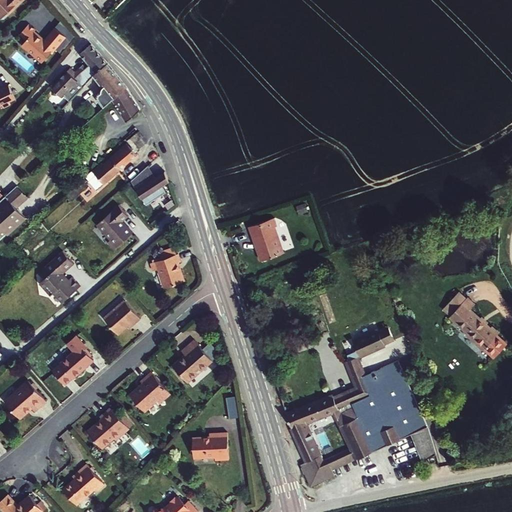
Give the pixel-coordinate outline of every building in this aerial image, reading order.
[(0,0),(0,14),(1,15),(5,15),(9,11),(13,11),(24,0),(0,0)] [(55,29),(44,41),(42,43),(39,41),(39,38),(34,33),(35,32),(36,30),(29,25),(21,35),(27,40),(23,45),(37,58),(38,56),(44,61),(52,52),(53,53),(66,39),(55,29)] [(44,41),(35,32),(34,33),(39,38),(39,41),(42,43),(44,41)] [(63,94),(70,100),(93,76),(95,74),(107,64),(91,44),(90,45),(80,54),(89,65),(83,70),(81,70),(79,71),(76,73),(71,68),(54,86),(56,89),(57,95),(63,94)] [(37,58),(23,45),(21,46),(41,64),(44,61),(38,56),(37,58)] [(126,89),(107,64),(95,74),(93,76),(103,89),(102,89),(102,90),(101,91),(101,92),(101,93),(101,94),(96,97),(98,99),(96,101),(102,110),(112,101),(126,89)] [(0,107),(3,106),(4,109),(11,106),(10,103),(16,100),(9,86),(0,90),(0,107)] [(126,89),(112,101),(125,123),(140,110),(126,89)] [(126,141),(136,152),(145,145),(140,139),(143,137),(138,131),(126,141)] [(126,144),(107,160),(117,173),(137,155),(126,144)] [(92,171),(85,177),(97,190),(117,173),(107,160),(93,172),(92,171)] [(152,180),(145,168),(131,180),(146,204),(165,192),(162,186),(168,182),(163,173),(152,180)] [(78,186),(67,196),(72,202),(88,187),(84,183),(79,188),(78,186)] [(27,199),(16,187),(6,195),(15,205),(13,206),(16,209),(27,199)] [(0,201),(0,240),(6,236),(25,219),(16,209),(13,206),(15,205),(6,195),(2,200),(0,201)] [(306,202),(296,205),(299,215),(309,212),(306,202)] [(118,206),(96,225),(109,241),(107,243),(114,250),(131,234),(121,222),(128,216),(118,206)] [(272,217),(249,225),(261,260),(284,252),(275,226),(272,217)] [(177,220),(170,226),(177,233),(184,227),(177,220)] [(160,253),(162,260),(177,255),(174,248),(160,253)] [(61,302),(68,296),(70,298),(77,292),(75,290),(79,286),(71,277),(67,281),(61,274),(73,264),(63,252),(40,272),(45,278),(40,283),(50,295),(53,292),(61,302)] [(179,254),(177,255),(162,260),(150,264),(153,272),(158,271),(164,288),(185,281),(178,263),(182,262),(179,254)] [(472,299),(456,316),(463,323),(461,325),(478,341),(477,343),(486,352),(488,350),(495,357),(511,342),(504,335),(502,337),(482,318),(488,312),(480,305),(479,306),(472,299)] [(124,300),(103,319),(117,335),(127,327),(131,323),(133,325),(140,318),(124,300)] [(357,337),(364,355),(402,342),(396,323),(357,337)] [(60,364),(52,371),(64,385),(72,378),(73,378),(94,360),(85,350),(86,349),(75,336),(67,344),(74,351),(60,364)] [(185,355),(173,366),(187,383),(212,360),(194,341),(182,352),(185,355)] [(366,378),(365,375),(357,356),(345,360),(354,382),(366,378)] [(355,458),(408,434),(420,460),(434,454),(424,426),(395,361),(365,375),(366,378),(354,382),(360,397),(372,392),(372,393),(351,402),(353,407),(347,409),(340,392),(287,413),(291,424),(308,462),(301,465),(311,486),(335,475),(332,469),(330,463),(353,453),(355,458)] [(141,383),(143,384),(130,395),(144,411),(157,400),(159,403),(170,393),(152,373),(141,383)] [(29,381),(5,401),(20,419),(33,409),(34,411),(46,400),(29,381)] [(239,395),(230,395),(231,417),(240,416),(239,395)] [(102,418),(88,431),(102,448),(115,437),(117,439),(129,428),(111,407),(100,416),(102,418)] [(210,434),(210,437),(193,439),(195,458),(216,456),(216,460),(230,459),(228,433),(210,434)] [(353,453),(330,463),(332,469),(355,458),(353,453)] [(75,478),(64,488),(77,504),(96,488),(98,490),(105,484),(87,464),(73,476),(75,478)] [(19,505),(8,494),(0,501),(0,506),(5,511),(44,511),(30,495),(19,505)] [(195,511),(191,506),(188,508),(185,504),(179,497),(177,499),(175,496),(169,501),(171,504),(164,511),(154,510),(153,511),(195,511)] [(198,511),(189,501),(185,504),(188,508),(191,506),(195,511),(198,511)]
